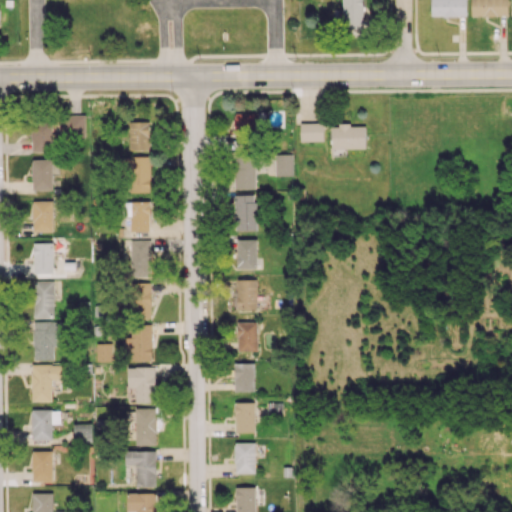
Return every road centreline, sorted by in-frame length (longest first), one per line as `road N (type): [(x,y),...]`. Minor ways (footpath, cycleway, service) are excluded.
road 1 (secondary): [(511,74),(0,78)]
road 2 (residential): [(192,76),(198,511)]
